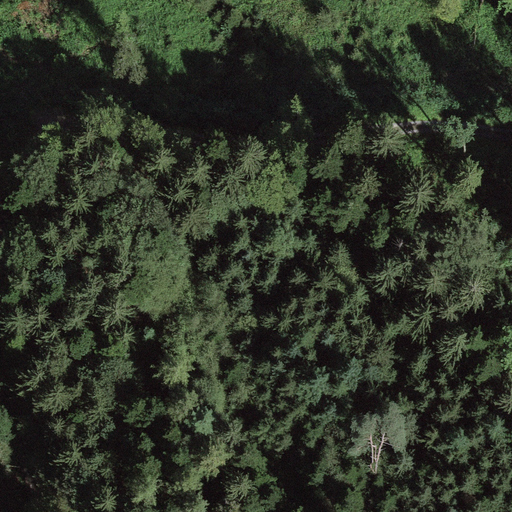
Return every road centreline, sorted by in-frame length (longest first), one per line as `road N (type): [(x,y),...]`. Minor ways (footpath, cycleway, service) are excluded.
road 1 (track): [(146,511),(128,405),(166,283),(201,233),(253,204),(511,133)]
road 2 (track): [(511,132),(449,122),(280,141),(127,129),(63,140),(35,161),(0,230)]
